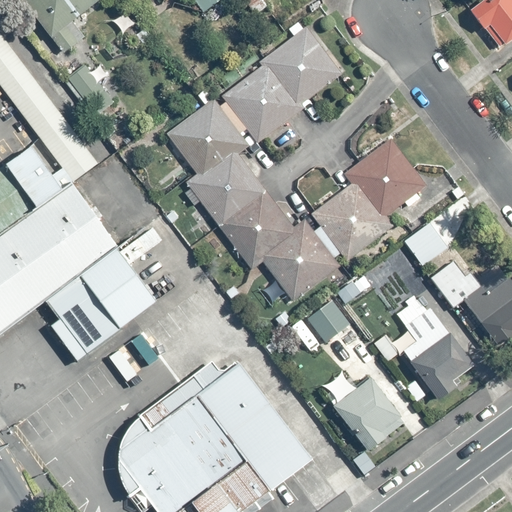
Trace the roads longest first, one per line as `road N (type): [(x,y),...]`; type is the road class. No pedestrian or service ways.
road 1 (residential): [(389,17),(511,186)]
road 2 (tertiary): [(511,427),(399,511)]
